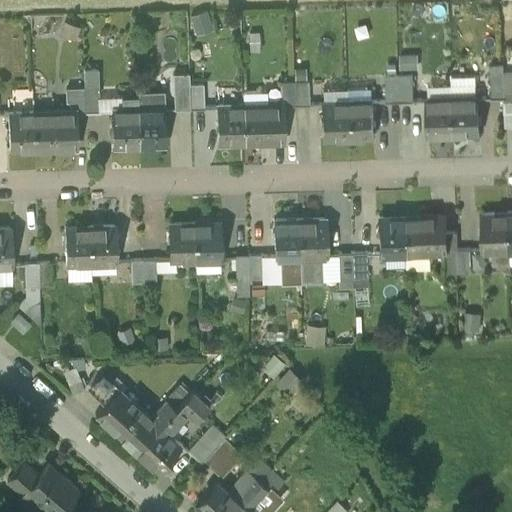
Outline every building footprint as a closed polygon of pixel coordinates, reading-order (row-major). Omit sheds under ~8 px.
[(213,28),(206,10),(190,16),(196,34),(213,28)] [(80,28),(64,21),(59,35),(75,41),(80,28)] [(249,34),(250,51),(259,51),(258,34),(249,34)] [(418,55),(399,55),(400,70),(418,70),(418,55)] [(491,96),(504,96),(503,73),(503,65),(490,65),(491,96)] [(84,70),(84,88),(86,112),(99,112),(99,97),(98,70),(84,70)] [(511,72),(503,73),(504,96),(505,113),(511,112),(511,72)] [(174,109),(189,109),(189,85),(188,73),(172,73),(174,109)] [(386,102),(399,101),(399,76),(385,77),(386,102)] [(412,76),(399,76),(399,101),(413,101),(412,76)] [(451,76),(451,85),(452,97),(477,96),(476,76),(451,76)] [(283,102),(283,106),(295,106),(293,81),(279,81),(281,102),(283,102)] [(293,81),(295,106),(308,105),(308,81),(293,81)] [(203,85),(189,85),(189,109),(203,108),(203,85)] [(428,86),(428,98),(452,97),(451,85),(428,86)] [(372,87),(347,88),(347,101),(372,100),(372,87)] [(74,113),(86,112),(84,88),(66,88),(66,101),(68,101),(69,109),(74,109),(74,113)] [(322,101),(347,101),(347,88),(322,89),(322,101)] [(242,91),(242,103),(267,103),(267,90),(242,91)] [(120,96),(121,108),(137,107),(138,107),(138,95),(120,96)] [(138,95),(138,107),(164,106),(163,95),(138,95)] [(121,108),(120,96),(99,97),(99,112),(113,112),(112,108),(121,108)] [(477,96),(452,97),(453,134),(478,133),(477,96)] [(428,135),(453,134),(452,97),(428,98),(427,98),(428,135)] [(374,137),(372,100),(347,101),(348,138),(374,137)] [(324,139),(348,138),(347,101),(322,101),(324,139)] [(242,103),(242,104),(244,141),(244,142),(284,141),(283,106),(283,102),(281,102),(267,103),(242,103)] [(218,142),(244,141),(242,104),(217,105),(218,142)] [(165,144),(164,106),(138,107),(137,107),(138,144),(139,145),(165,144)] [(114,145),(138,144),(137,107),(121,108),(112,108),(113,112),(114,145)] [(33,110),(33,111),(34,148),(34,149),(75,147),(74,113),(74,109),(69,109),(33,110)] [(9,149),(34,148),(33,111),(8,112),(9,149)] [(492,250),(509,249),(508,212),(483,213),(484,250),(492,250)] [(444,214),(403,215),(404,253),(430,252),(443,252),(445,251),(445,232),(444,214)] [(379,254),(404,253),(403,215),(378,216),(379,254)] [(298,219),(300,256),(320,255),(325,255),(324,254),(323,218),(298,219)] [(280,256),(300,256),(298,219),(273,220),(275,254),(275,257),(280,256)] [(219,221),(194,222),(195,259),(220,258),(219,221)] [(175,260),(195,259),(194,222),(169,223),(170,259),(170,260),(175,260)] [(114,224),(89,225),(90,262),(115,261),(114,224)] [(67,263),(90,262),(89,225),(64,226),(65,263),(67,263)] [(10,226),(0,226),(0,263),(11,263),(10,226)] [(444,272),(458,272),(456,248),(456,232),(445,232),(445,251),(443,252),(444,272)] [(469,247),(456,248),(458,272),(470,272),(469,247)] [(510,264),(509,249),(492,250),(492,264),(510,264)] [(366,251),(352,252),(353,285),(367,284),(366,251)] [(339,287),(353,287),(353,285),(352,252),(338,252),(338,253),(339,279),(339,287)] [(431,268),(430,252),(404,253),(405,269),(431,268)] [(320,279),(339,279),(338,253),(324,254),(325,255),(320,255),(320,279)] [(261,254),(247,254),(235,255),(235,279),(248,278),(262,278),(261,255),(261,254)] [(281,282),(280,256),(275,257),(275,254),(261,255),(262,278),(262,282),(281,282)] [(320,279),(320,255),(300,256),(300,281),(301,282),(320,281),(320,279)] [(280,256),(281,282),(300,281),(300,256),(280,256)] [(132,282),(143,282),(142,257),(131,258),(132,282)] [(155,257),(142,257),(143,282),(156,281),(156,272),(155,259),(155,257)] [(220,258),(195,259),(195,271),(220,271),(220,258)] [(170,259),(155,259),(156,272),(176,271),(175,260),(170,260),(170,259)] [(39,295),(38,283),(38,261),(24,262),(25,296),(39,295)] [(50,261),(38,261),(38,283),(51,283),(50,261)] [(90,262),(91,272),(116,271),(115,261),(90,262)] [(91,272),(90,262),(67,263),(68,279),(91,278),(91,272)] [(0,283),(11,283),(11,263),(0,263),(0,283)] [(235,279),(236,295),(248,295),(248,278),(235,279)] [(367,284),(353,285),(353,287),(354,302),(368,302),(367,284)] [(39,295),(25,296),(17,304),(41,326),(39,295)] [(246,299),(233,295),(228,309),(242,313),(246,299)] [(463,312),(461,331),(479,332),(481,314),(463,312)] [(12,320),(23,330),(29,323),(18,313),(12,320)] [(325,326),(306,324),(305,345),(323,346),(325,326)] [(135,341),(129,326),(115,332),(121,347),(135,341)] [(167,337),(152,337),(152,351),(167,350),(167,337)] [(285,364),(272,353),(260,368),(273,378),(285,364)] [(84,388),(76,366),(63,371),(70,393),(84,388)] [(288,368),(275,382),(286,391),(299,377),(288,368)] [(86,387),(104,403),(119,387),(101,371),(86,387)] [(166,399),(175,407),(179,402),(189,391),(180,383),(166,399)] [(95,413),(135,450),(175,407),(166,399),(150,416),(119,387),(104,403),(95,413)] [(189,391),(179,402),(188,411),(187,412),(195,419),(208,404),(192,389),(189,391)] [(168,432),(187,412),(188,411),(179,402),(175,407),(135,450),(158,471),(171,457),(170,456),(181,443),(168,432)] [(187,450),(198,460),(221,434),(210,424),(187,450)] [(203,458),(210,465),(226,448),(237,459),(243,453),(225,436),(203,458)] [(210,465),(221,476),(237,459),(226,448),(210,465)] [(252,473),(260,481),(271,470),(258,458),(248,470),(247,471),(251,474),(252,473)] [(6,480),(22,493),(22,494),(26,489),(52,511),(55,511),(77,487),(48,462),(38,473),(23,460),(6,480)] [(195,505),(202,511),(231,511),(260,481),(252,473),(251,474),(247,471),(248,470),(247,469),(227,490),(217,480),(195,505)] [(283,481),(271,470),(260,481),(269,489),(268,490),(272,493),(273,492),(283,481)] [(269,489),(260,481),(231,511),(251,511),(249,510),(268,490),(269,489)] [(29,511),(52,511),(26,489),(22,494),(22,493),(21,494),(22,494),(16,500),(29,511)] [(249,510),(251,511),(266,511),(279,498),(273,492),(272,493),(268,490),(249,510)] [(335,501),(324,511),(345,511),(346,511),(335,501)]
